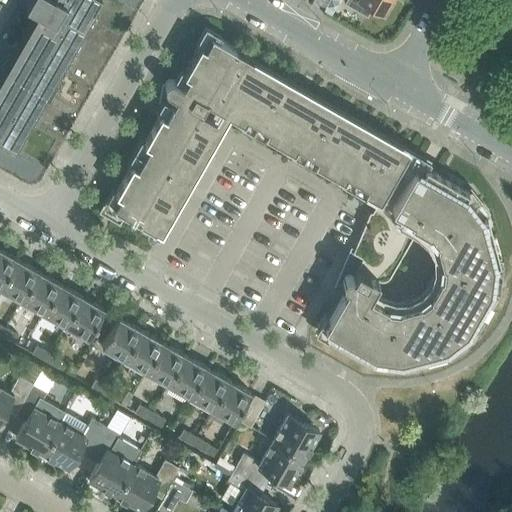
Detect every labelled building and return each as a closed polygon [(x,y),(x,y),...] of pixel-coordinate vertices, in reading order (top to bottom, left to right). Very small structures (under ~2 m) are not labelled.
[(41,10),(0,81),(0,136),(12,143),(94,0),(23,0),(24,0),(41,10)] [(345,0),(344,2),(367,15),(372,7),(382,13),(389,0),(345,0)] [(252,57),(211,34),(205,45),(200,42),(183,71),(188,74),(182,85),(173,79),(169,79),(165,83),(164,85),(167,91),(179,98),(175,105),(163,98),(155,111),(159,113),(144,139),(141,137),(127,161),(130,163),(117,186),(112,187),(98,211),(119,222),(125,212),(144,222),(202,121),(196,117),(206,99),(243,121),(246,115),(267,127),(264,133),(293,149),(296,144),(317,156),(314,161),(343,178),(346,173),(367,184),(364,190),(379,198),(372,210),(369,211),(345,270),(346,272),(343,274),(342,278),(346,285),(324,323),(331,328),(328,334),(371,358),(375,351),(398,354),(400,362),(447,349),(445,342),(464,327),(471,331),(495,288),(488,284),(491,261),(499,259),(486,212),(478,214),(464,195),(468,188),(249,63),(252,57)] [(0,285),(16,258),(0,248),(0,285)] [(38,270),(16,258),(0,285),(0,286),(21,299),(38,270)] [(60,283),(38,270),(21,299),(43,312),(60,283)] [(43,312),(65,324),(82,295),(60,283),(43,312)] [(82,295),(65,324),(88,337),(104,308),(82,295)] [(140,329),(118,316),(101,345),(124,358),(140,329)] [(1,335),(13,343),(18,334),(5,327),(1,335)] [(162,341),(140,329),(124,358),(146,370),(162,341)] [(146,370),(168,383),(184,354),(162,341),(146,370)] [(32,353),(45,360),(49,352),(36,345),(32,353)] [(45,360),(57,367),(61,360),(49,352),(45,360)] [(206,366),(184,354),(168,383),(190,395),(206,366)] [(190,395),(211,408),(228,379),(206,366),(190,395)] [(32,383),(18,376),(9,392),(0,387),(0,415),(8,401),(18,407),(32,383)] [(90,387),(103,394),(108,386),(94,379),(90,387)] [(228,379),(211,408),(234,420),(250,392),(228,379)] [(15,437),(41,452),(59,421),(36,408),(46,391),(32,383),(18,407),(29,413),(15,437)] [(103,394),(115,401),(120,393),(108,386),(103,394)] [(240,420),(250,426),(264,401),(254,394),(240,420)] [(134,411),(147,419),(152,411),(138,404),(134,411)] [(65,411),(59,421),(41,452),(67,467),(81,443),(91,449),(105,425),(91,417),(87,424),(65,411)] [(152,411),(147,419),(160,426),(164,418),(152,411)] [(287,412),(272,438),(304,456),(319,430),(287,412)] [(105,425),(91,449),(102,455),(88,478),(114,493),(132,462),(110,449),(119,433),(105,425)] [(178,437),(191,444),(195,436),(182,429),(178,437)] [(191,444),(203,451),(208,443),(195,436),(191,444)] [(243,451),(235,466),(259,479),(265,469),(289,482),(304,456),(272,438),(259,461),(243,451)] [(132,462),(114,493),(140,508),(154,485),(164,491),(178,466),(164,458),(155,475),(132,462)] [(259,479),(235,466),(227,479),(244,489),(231,511),(271,511),(277,503),(253,490),(259,479)]
